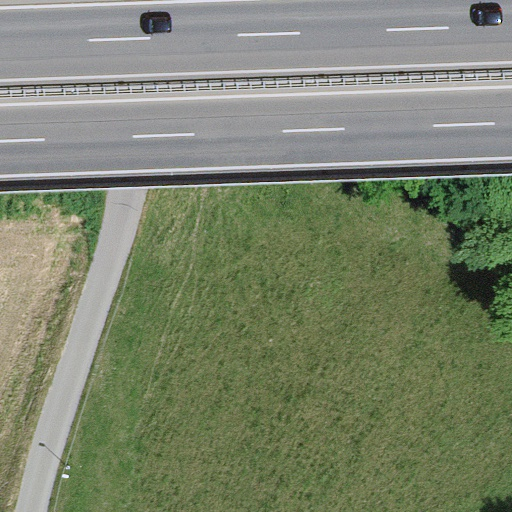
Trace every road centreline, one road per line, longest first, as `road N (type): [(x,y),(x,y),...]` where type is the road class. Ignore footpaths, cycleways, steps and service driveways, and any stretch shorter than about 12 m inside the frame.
road 1 (unclassified): [(102,0),(129,67),(132,164),(115,244),(27,511)]
road 2 (motorway): [(511,25),(0,43)]
road 3 (motorway): [(0,139),(511,121)]
